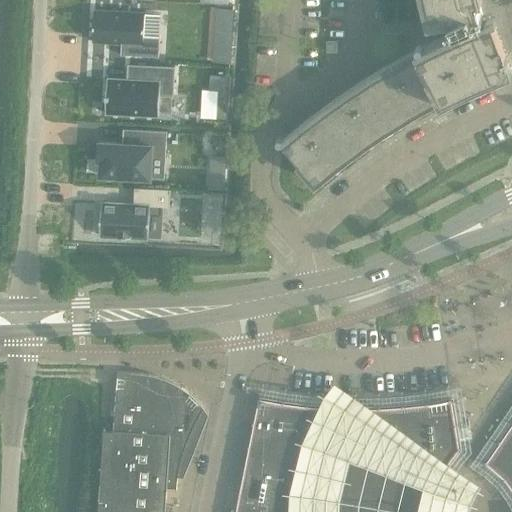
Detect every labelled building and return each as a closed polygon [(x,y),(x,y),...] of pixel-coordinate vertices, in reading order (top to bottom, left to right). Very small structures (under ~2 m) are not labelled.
[(429,0),(433,13),(445,10),(480,1),(481,0),(429,0)] [(480,1),(445,10),(455,31),(458,30),(469,25),(485,19),(480,1)] [(95,11),(94,42),(122,43),(122,55),(160,57),(161,38),(144,37),(145,14),(95,11)] [(485,19),(469,25),(458,30),(460,36),(444,43),(420,55),(396,68),(373,82),(350,96),(328,112),(306,128),(285,146),(316,183),(330,172),(344,161),(370,141),(385,131),(412,114),(428,105),(441,98),(443,102),(459,94),(475,86),(504,74),(511,70),(511,66),(495,21),(499,20),(497,14),(485,19)] [(328,42),(328,52),(338,52),(338,42),(328,42)] [(108,79),(106,113),(160,116),(160,112),(171,113),(172,95),(174,95),(175,68),(130,66),(130,67),(134,68),(134,77),(129,77),(129,80),(108,79)] [(211,74),(210,89),(219,90),(217,117),(227,118),(229,74),(211,74)] [(101,142),(100,161),(102,161),(101,176),(151,179),(153,155),(166,155),(168,132),(136,130),(135,144),(101,142)] [(210,177),(210,188),(226,189),(226,178),(210,177)] [(102,203),(100,236),(119,237),(131,238),(131,237),(149,238),(149,237),(162,238),(163,207),(170,208),(171,190),(135,188),(135,204),(102,203)] [(178,482),(179,477),(180,467),(183,458),(184,453),(187,444),(189,440),(191,435),(195,426),(199,418),(205,408),(201,404),(198,400),(194,397),(190,394),(186,391),(178,386),(174,383),(169,381),(165,380),(155,377),(142,375),(119,373),(115,431),(106,430),(106,428),(105,428),(99,511),(166,511),(168,488),(176,489),(176,491),(177,491),(178,482)] [(431,511),(432,502),(433,502),(434,501),(433,500),(440,480),(441,480),(442,478),(441,478),(449,464),(450,464),(451,463),(450,463),(459,450),(460,451),(461,450),(461,448),(460,448),(456,426),(457,426),(457,424),(456,424),(453,402),(454,402),(453,400),(452,401),(452,400),(450,400),(451,401),(429,405),(429,404),(427,404),(427,405),(405,407),(405,406),(403,407),(381,409),(381,408),(379,408),(379,409),(357,409),(357,408),(355,408),(355,409),(333,409),(333,408),(331,408),(331,409),(309,407),(309,406),(308,406),(307,407),(285,404),(286,403),(284,403),(284,404),(275,402),(262,400),(262,399),(260,398),(260,399),(259,399),(259,401),(260,401),(255,423),(254,423),(254,424),(255,425),(251,446),(250,446),(249,448),(250,448),(246,470),(245,470),(245,471),(246,472),(241,493),(240,493),(240,495),(241,495),(237,511),(431,511)] [(488,461),(487,463),(487,464),(488,465),(489,464),(505,479),(506,481),(507,480),(511,487),(511,427),(502,442),(501,441),(500,443),(501,443),(488,462),(488,461)]
